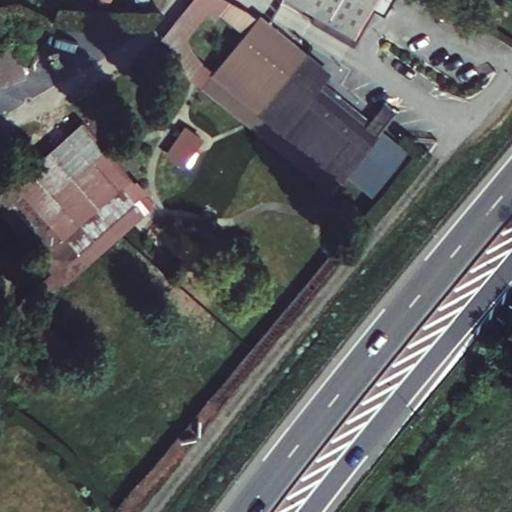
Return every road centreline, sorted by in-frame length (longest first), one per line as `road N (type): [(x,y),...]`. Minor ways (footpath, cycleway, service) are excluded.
road 1 (unknown): [(461,114),(228,434),(157,511)]
road 2 (trunk): [(511,182),(244,511)]
road 3 (trunk): [(311,511),(511,268)]
